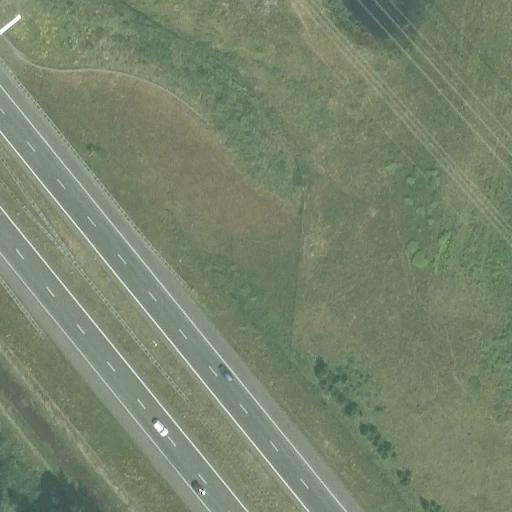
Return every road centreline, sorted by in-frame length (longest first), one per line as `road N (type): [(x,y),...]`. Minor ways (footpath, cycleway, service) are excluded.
road 1 (motorway): [(327,511),(0,107)]
road 2 (motorway): [(0,233),(225,511)]
